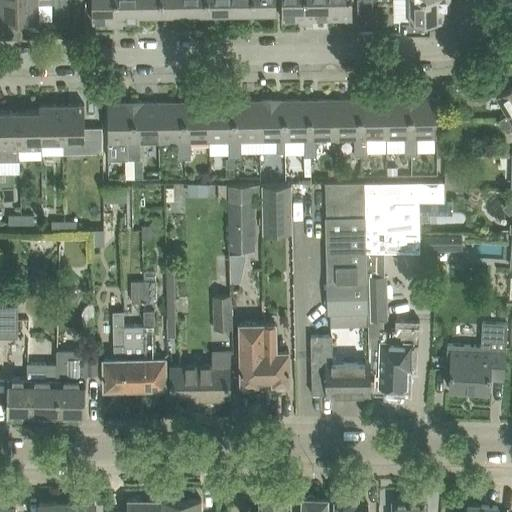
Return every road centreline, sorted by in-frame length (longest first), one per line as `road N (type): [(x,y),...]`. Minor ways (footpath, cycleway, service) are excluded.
road 1 (residential): [(511,17),(433,55),(0,60)]
road 2 (tertiary): [(0,451),(511,451)]
